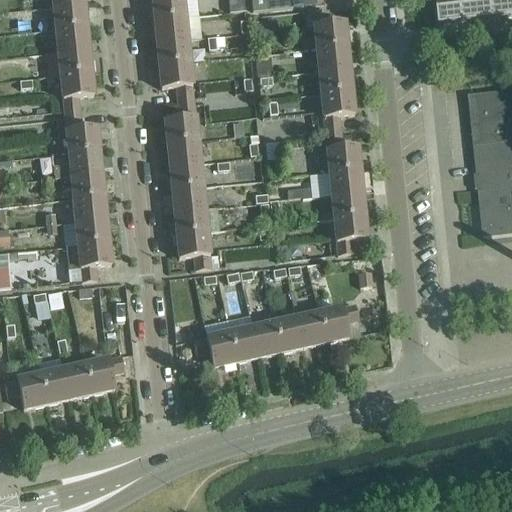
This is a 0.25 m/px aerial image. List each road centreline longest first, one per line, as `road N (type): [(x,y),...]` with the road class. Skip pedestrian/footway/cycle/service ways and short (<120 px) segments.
road 1 (residential): [(117,0),(165,435)]
road 2 (residential): [(416,398),(375,0)]
road 3 (secondary): [(169,462),(416,398)]
road 4 (secondary): [(169,462),(5,511)]
road 5 (residential): [(124,455),(0,484)]
